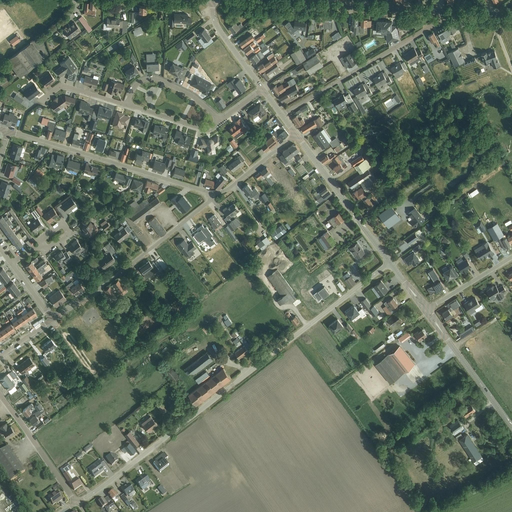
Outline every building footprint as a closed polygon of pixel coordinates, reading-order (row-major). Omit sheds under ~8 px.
[(84,15),(87,15),(92,16),(92,10),(92,8),(95,9),(95,1),(94,0),(93,0),(92,0),(90,0),(89,3),(85,3),(84,15)] [(170,25),(170,26),(174,26),(174,24),(174,22),(187,23),(187,24),(191,24),(191,18),(187,18),(187,15),(187,14),(183,14),(183,15),(181,15),(181,14),(174,14),(174,17),(170,16),(170,18),(170,25)] [(85,28),(88,26),(82,16),(78,19),(85,28)] [(325,16),(324,28),(331,29),(332,22),(332,16),(325,16)] [(103,24),(103,30),(110,30),(110,27),(122,27),(122,35),(127,32),(127,25),(122,25),(123,23),(123,21),(119,20),(119,19),(107,18),(107,24),(103,24)] [(371,20),(367,20),(367,19),(361,18),(361,26),(360,26),(359,33),(363,33),(364,26),(371,26),(371,20)] [(305,31),(306,20),(301,20),(295,20),(295,19),(294,19),(294,20),(294,22),(291,22),(289,22),(287,23),(285,25),(292,33),(297,29),(299,29),(299,30),(305,31)] [(377,24),(373,24),(373,30),(376,30),(381,31),(381,34),(386,34),(388,42),(399,39),(396,26),(392,26),(392,21),(387,21),(382,20),(382,21),(377,20),(377,24)] [(74,35),(81,30),(74,22),(67,27),(66,26),(63,29),(68,37),(73,33),(74,35)] [(239,28),(243,26),(240,23),(237,25),(235,22),(229,26),(233,32),(239,28)] [(399,35),(402,35),(402,29),(403,29),(403,30),(408,30),(408,22),(400,22),(400,24),(398,24),(397,29),(399,29),(399,35)] [(446,26),(444,27),(446,32),(445,33),(447,36),(446,37),(448,40),(451,38),(450,36),(449,35),(456,31),(452,24),(451,22),(446,25),(446,26)] [(446,32),(444,27),(441,29),(440,28),(438,29),(438,30),(437,31),(441,38),(440,38),(443,43),(448,40),(446,37),(447,36),(445,33),(446,32)] [(204,42),(211,37),(208,34),(209,34),(206,31),(204,28),(198,33),(204,42)] [(256,38),(260,34),(256,29),(252,32),(256,38)] [(434,41),(439,49),(441,47),(434,33),(428,36),(432,43),(434,41)] [(243,41),(240,43),(241,45),(243,47),(247,44),(253,39),(255,38),(252,34),(249,36),(243,41)] [(10,40),(14,45),(20,40),(16,35),(10,40)] [(366,45),(367,48),(377,43),(376,40),(366,45)] [(252,47),(256,45),(253,42),(244,49),(247,54),(253,49),(252,47)] [(19,76),(42,59),(30,43),(7,60),(19,76)] [(266,46),(260,50),(264,55),(270,51),(266,46)] [(291,53),(297,63),(305,58),(299,48),(291,53)] [(315,52),(313,48),(308,52),(307,51),(304,53),(307,58),(315,52)] [(455,66),(465,61),(458,48),(456,49),(453,50),(448,53),(455,66)] [(405,55),(409,63),(419,56),(420,58),(424,56),(420,49),(417,52),(415,49),(410,51),(411,52),(405,55)] [(495,68),(500,65),(494,50),(490,52),(490,51),(487,52),(488,53),(486,53),(486,52),(481,53),(485,63),(492,61),(495,68)] [(259,51),(250,58),(254,63),(260,59),(263,56),(259,51)] [(349,54),(343,58),(346,62),(349,67),(352,65),(356,63),(352,57),(355,55),(354,52),(351,54),(350,54),(349,54)] [(267,57),(269,60),(270,61),(264,64),(263,63),(257,67),(261,72),(278,61),(272,53),(267,57)] [(434,59),(430,53),(424,56),(429,63),(434,59)] [(131,54),(128,56),(133,64),(136,62),(131,54)] [(316,54),(296,67),(299,72),(306,67),(310,73),(323,65),(316,54)] [(154,58),(154,56),(150,57),(146,57),(146,59),(147,63),(146,63),(146,66),(147,70),(153,69),(155,69),(159,69),(159,65),(158,63),(155,63),(154,60),(154,58)] [(56,72),(60,77),(67,72),(69,74),(67,80),(74,81),(76,74),(74,70),(77,68),(69,57),(60,64),(61,63),(63,67),(56,72)] [(397,65),(391,68),(395,76),(401,72),(402,73),(405,71),(405,70),(407,68),(404,62),(401,64),(400,62),(396,64),(397,65)] [(268,69),(261,73),(266,80),(270,77),(268,74),(269,74),(268,72),(270,71),(271,72),(278,67),(279,66),(276,63),(273,65),(268,69)] [(173,64),(169,71),(178,76),(177,76),(181,78),(186,69),(182,67),(181,68),(176,65),(176,64),(174,64),(173,64)] [(125,72),(129,78),(138,72),(134,66),(125,72)] [(379,75),(373,79),(377,86),(384,82),(384,84),(388,82),(389,84),(392,83),(389,76),(386,78),(382,72),(379,74),(379,75)] [(55,80),(50,73),(44,78),(43,77),(40,79),(46,87),(50,85),(49,84),(51,83),(55,80)] [(85,76),(83,83),(86,84),(86,85),(89,86),(92,87),(95,88),(96,87),(98,80),(97,80),(98,77),(94,75),(93,79),(85,76)] [(420,76),(417,78),(421,85),(425,83),(420,76)] [(194,77),(190,85),(195,87),(198,88),(198,89),(203,91),(202,93),(206,95),(211,84),(198,78),(198,79),(194,77)] [(293,78),(288,81),(290,86),(296,82),(293,78)] [(234,79),(228,83),(232,89),(234,87),(236,89),(233,91),(233,92),(233,93),(235,95),(235,96),(236,96),(239,93),(246,89),(241,83),(242,82),(240,79),(236,82),(234,79)] [(108,92),(114,94),(115,92),(116,92),(118,91),(118,90),(122,91),(124,85),(111,81),(108,92)] [(285,89),(290,86),(288,82),(283,85),(283,86),(278,89),(275,85),(272,88),(276,95),(280,92),(280,93),(286,89),(285,89)] [(34,83),(28,88),(28,90),(24,92),(30,100),(34,97),(33,96),(36,94),(36,95),(40,92),(34,83)] [(360,87),(354,90),(358,97),(364,94),(364,95),(368,93),(369,96),(372,94),(369,88),(366,90),(363,83),(359,86),(360,87)] [(392,86),(397,94),(400,91),(396,84),(392,86)] [(286,92),(279,96),(282,102),(290,97),(289,96),(288,95),(298,89),(297,88),(295,85),(285,91),(286,92)] [(23,99),(16,94),(13,98),(21,103),(23,99)] [(335,102),(330,105),(331,106),(336,104),(338,107),(347,102),(348,104),(349,106),(353,112),(358,109),(354,103),(351,105),(350,103),(353,101),(349,94),(344,96),(343,95),(340,97),(338,98),(334,100),(335,102)] [(64,95),(61,97),(61,96),(58,98),(57,97),(53,100),(54,101),(50,104),(56,112),(66,104),(68,104),(73,105),(75,99),(64,95)] [(227,106),(221,99),(216,103),(222,110),(227,106)] [(85,102),(81,101),(79,106),(80,107),(78,111),(82,112),(82,113),(86,114),(85,119),(89,120),(93,109),(89,108),(90,105),(85,103),(85,102)] [(255,121),(261,117),(267,112),(260,103),(248,112),(253,118),(255,121)] [(105,108),(99,107),(96,117),(100,118),(101,117),(109,119),(111,110),(107,109),(107,108),(105,108)] [(122,113),(117,112),(113,126),(120,128),(121,123),(127,125),(129,117),(121,115),(122,113)] [(5,114),(2,122),(9,124),(12,113),(9,113),(9,115),(5,114)] [(12,113),(9,124),(15,125),(17,119),(17,117),(13,116),(14,114),(12,113)] [(298,126),(305,122),(299,113),(293,118),(298,126)] [(51,138),(53,131),(53,132),(56,124),(49,122),(50,119),(43,117),(41,123),(48,125),(48,126),(49,126),(46,137),(51,138)] [(301,128),(304,132),(316,125),(318,127),(324,124),(319,117),(301,128)] [(89,129),(94,130),(97,120),(92,118),(89,129)] [(278,125),(273,129),(275,131),(273,133),(278,138),(280,141),(289,134),(285,129),(284,129),(283,127),(282,126),(283,125),(277,118),(276,118),(275,119),(281,127),(280,128),(278,125)] [(136,119),(133,126),(139,128),(138,129),(146,131),(149,122),(141,119),(141,120),(136,119)] [(236,124),(229,129),(232,133),(232,134),(233,135),(234,136),(234,135),(235,136),(242,131),(243,133),(248,129),(240,119),(235,122),(236,124)] [(162,127),(155,125),(152,133),(159,135),(159,136),(162,137),(162,140),(165,141),(167,134),(164,133),(166,127),(162,126),(162,127)] [(55,129),(53,137),(64,140),(66,132),(55,129)] [(315,135),(314,136),(323,148),(329,143),(330,143),(330,142),(332,141),(324,129),(321,131),(320,131),(319,132),(315,135)] [(176,130),(174,138),(179,140),(177,144),(181,145),(181,144),(188,147),(191,137),(187,136),(187,135),(184,134),(183,136),(181,135),(181,132),(176,130)] [(342,142),(347,139),(342,131),(337,135),(342,142)] [(85,141),(83,148),(88,150),(90,143),(91,143),(93,137),(94,134),(88,132),(87,135),(87,137),(86,141),(85,141)] [(80,141),(77,140),(79,134),(75,133),(71,144),(78,147),(80,141)] [(95,135),(93,144),(96,145),(95,147),(97,148),(97,149),(101,150),(101,149),(102,149),(105,139),(99,137),(99,136),(95,135)] [(266,152),(278,142),(273,135),(264,143),(265,144),(262,146),(266,152)] [(207,140),(207,141),(201,139),(199,145),(207,148),(208,155),(215,154),(214,147),(221,141),(217,137),(212,140),(211,139),(210,139),(209,139),(208,140),(207,140)] [(333,146),(339,142),(336,138),(332,141),(330,142),(330,143),(333,146)] [(339,142),(333,146),(337,152),(344,147),(342,143),(340,143),(339,142)] [(23,147),(22,147),(14,144),(10,156),(19,159),(21,152),(22,152),(23,152),(24,151),(24,150),(24,149),(24,148),(23,148),(23,147)] [(294,144),(289,147),(294,154),(300,150),(296,144),(294,144)] [(124,161),(126,154),(127,154),(129,148),(126,147),(124,153),(121,152),(121,153),(114,150),(114,152),(109,150),(107,156),(114,158),(119,159),(119,160),(124,161)] [(285,153),(280,156),(287,165),(293,161),(291,157),(294,154),(289,147),(283,152),(285,153)] [(137,153),(135,161),(142,163),(143,159),(144,159),(145,157),(149,158),(151,159),(153,154),(150,153),(151,153),(146,152),(146,153),(142,151),(141,155),(137,153)] [(325,164),(336,156),(335,154),(335,155),(334,154),(329,158),(327,155),(321,159),(325,164)] [(362,154),(352,161),(355,166),(366,158),(362,154)] [(62,164),(64,156),(57,155),(57,156),(52,155),(49,165),(62,169),(63,164),(62,164)] [(243,162),(245,160),(241,155),(238,157),(239,158),(229,165),(234,171),(244,163),(243,162)] [(337,156),(333,159),(337,165),(334,168),(337,172),(343,167),(344,169),(348,166),(342,159),(340,161),(339,159),(338,157),(337,156)] [(360,173),(374,164),(369,156),(355,166),(357,170),(358,169),(360,173)] [(155,160),(152,169),(159,171),(158,171),(163,173),(164,168),(169,169),(172,159),(167,158),(165,164),(155,160)] [(78,172),(80,164),(69,160),(66,169),(78,172)] [(13,177),(16,166),(8,163),(4,174),(13,177)] [(87,163),(84,172),(91,174),(90,178),(94,179),(95,175),(96,173),(98,168),(96,168),(90,166),(90,164),(87,163)] [(224,174),(228,170),(224,164),(220,167),(224,174)] [(267,167),(261,172),(266,177),(267,180),(272,185),(275,183),(269,176),(271,175),(272,174),(267,167)] [(293,176),(297,173),(292,167),(289,170),(293,176)] [(36,173),(31,177),(37,183),(42,179),(41,178),(45,174),(39,168),(35,172),(36,173)] [(175,168),(172,176),(176,177),(176,176),(182,178),(185,171),(175,168)] [(349,182),(348,183),(352,188),(361,182),(365,190),(367,193),(380,185),(373,174),(372,175),(368,169),(349,182)] [(266,177),(261,172),(256,176),(258,179),(260,178),(262,180),(266,177)] [(114,178),(114,179),(123,183),(122,184),(123,185),(123,186),(126,187),(127,184),(129,185),(131,178),(116,173),(114,178)] [(217,182),(214,186),(218,189),(219,190),(222,186),(227,180),(222,175),(221,176),(219,173),(218,173),(215,176),(219,179),(217,181),(217,182)] [(272,174),(271,175),(277,182),(280,180),(274,173),(272,174)] [(14,177),(12,181),(19,185),(20,186),(22,182),(21,182),(14,177)] [(37,183),(31,177),(29,179),(28,180),(34,186),(35,185),(37,183)] [(131,188),(140,191),(142,182),(134,179),(131,188)] [(206,179),(204,185),(213,188),(215,182),(206,179)] [(157,188),(158,184),(156,184),(154,183),(153,182),(151,182),(147,180),(146,182),(146,183),(145,184),(146,184),(145,185),(145,187),(144,188),(144,190),(143,190),(144,191),(149,192),(150,189),(153,190),(156,191),(157,188)] [(0,192),(0,194),(7,196),(10,185),(2,182),(1,186),(2,186),(0,192)] [(310,193),(302,183),(299,185),(307,195),(310,193)] [(12,187),(19,192),(22,190),(15,184),(12,187)] [(248,194),(252,198),(259,191),(256,187),(253,190),(248,184),(243,188),(248,194)] [(317,199),(329,190),(326,187),(317,194),(316,192),(314,194),(317,199)] [(357,190),(353,194),(357,199),(361,196),(362,198),(366,195),(365,194),(367,193),(364,191),(362,187),(357,191),(357,190)] [(473,196),(480,191),(477,188),(470,193),(473,196)] [(319,201),(320,203),(322,201),(332,194),(329,190),(317,199),(319,201)] [(377,203),(380,200),(373,190),(370,193),(377,203)] [(265,193),(260,196),(263,202),(269,199),(265,193)] [(175,203),(183,213),(190,207),(188,203),(183,196),(179,199),(177,196),(171,200),(174,204),(175,203)] [(369,208),(373,205),(366,196),(362,199),(369,208)] [(400,197),(396,201),(399,206),(404,202),(400,197)] [(64,207),(63,208),(68,214),(72,211),(71,209),(76,205),(71,198),(62,205),(64,207)] [(146,200),(138,205),(132,210),(128,213),(135,222),(161,203),(157,198),(149,204),(146,200)] [(132,210),(138,205),(134,200),(128,205),(132,210)] [(277,211),(275,209),(271,202),(267,205),(272,212),(273,214),(277,211)] [(227,207),(223,210),(229,218),(235,214),(238,217),(241,214),(234,203),(227,208),(227,207)] [(389,228),(401,218),(391,205),(379,215),(389,228)] [(40,216),(43,214),(37,207),(35,209),(40,216)] [(52,220),(58,215),(53,208),(44,215),(50,223),(53,221),(52,220)] [(417,226),(424,221),(415,209),(408,214),(413,220),(410,222),(414,227),(417,225),(417,226)] [(35,218),(39,215),(35,210),(31,213),(35,218)] [(334,226),(344,219),(339,212),(329,220),(334,226)] [(215,214),(209,219),(213,224),(212,225),(214,228),(215,228),(217,230),(222,226),(221,224),(221,223),(215,214)] [(0,224),(9,218),(7,215),(4,218),(2,216),(0,217),(0,224)] [(148,215),(142,219),(146,223),(151,219),(148,215)] [(160,236),(166,232),(154,217),(148,222),(160,236)] [(9,218),(0,224),(3,229),(9,225),(12,223),(9,218)] [(41,229),(44,227),(37,218),(29,224),(35,233),(40,229),(41,229)] [(237,228),(232,221),(228,224),(233,231),(237,228)] [(481,221),(475,224),(478,228),(479,227),(482,232),(486,229),(481,221)] [(89,233),(91,236),(99,230),(94,224),(91,226),(89,223),(85,226),(84,226),(83,227),(83,228),(82,228),(87,234),(89,233)] [(497,223),(488,228),(495,240),(499,238),(500,240),(499,241),(502,247),(504,249),(507,248),(510,245),(506,238),(504,239),(502,236),(503,235),(497,223)] [(287,231),(282,224),(271,233),(276,239),(287,231)] [(9,225),(3,229),(7,234),(13,230),(9,225)] [(119,231),(114,236),(119,242),(124,238),(125,239),(127,237),(127,236),(129,234),(124,228),(122,225),(118,229),(119,231)] [(202,225),(197,229),(199,231),(194,234),(195,235),(193,237),(199,245),(206,240),(210,246),(215,243),(216,245),(217,244),(214,240),(214,239),(213,240),(211,237),(213,235),(207,227),(205,228),(202,225)] [(13,230),(7,234),(11,239),(16,235),(13,230)] [(231,231),(228,233),(233,240),(236,237),(231,231)] [(322,237),(318,239),(326,250),(329,248),(336,242),(328,231),(321,236),(322,237)] [(418,238),(415,233),(406,239),(409,244),(418,238)] [(20,239),(16,235),(11,239),(14,243),(20,239)] [(20,239),(14,243),(18,248),(23,244),(20,239)] [(74,244),(69,247),(70,249),(74,254),(75,256),(77,256),(78,255),(79,253),(77,251),(82,248),(83,250),(86,248),(82,243),(80,245),(76,240),(73,242),(74,244)] [(177,245),(186,256),(196,248),(192,242),(188,245),(184,240),(177,245)] [(478,255),(481,259),(488,255),(489,256),(494,254),(487,242),(475,249),(476,252),(476,253),(477,255),(478,255)] [(112,255),(116,252),(109,243),(104,246),(109,252),(98,261),(104,268),(115,260),(112,255)] [(358,258),(365,253),(357,243),(356,244),(356,243),(355,244),(350,248),(358,258)] [(71,258),(70,257),(67,252),(64,254),(61,251),(55,256),(59,262),(63,259),(65,262),(71,258)] [(414,266),(420,262),(418,259),(419,259),(414,252),(404,259),(409,266),(412,263),(414,266)] [(458,265),(462,272),(463,272),(463,273),(468,270),(468,269),(471,267),(467,259),(458,265)] [(144,264),(139,268),(142,272),(147,278),(148,277),(152,274),(159,269),(155,265),(154,263),(152,264),(151,265),(151,264),(149,261),(144,264)] [(29,271),(35,266),(31,262),(26,266),(29,271)] [(35,266),(29,271),(33,276),(39,271),(41,270),(43,268),(46,265),(47,265),(45,262),(37,269),(35,266)] [(449,269),(444,272),(448,280),(454,276),(455,278),(458,276),(452,266),(448,268),(449,269)] [(39,271),(33,276),(37,281),(43,276),(41,274),(43,272),(45,270),(43,268),(41,270),(39,271)] [(275,277),(270,280),(282,297),(277,300),(280,304),(289,298),(296,306),(301,302),(277,269),(272,273),(275,277)] [(432,286),(427,289),(431,294),(437,290),(437,291),(437,292),(438,292),(440,290),(445,287),(444,286),(440,280),(440,279),(433,269),(430,271),(428,272),(428,273),(429,272),(429,273),(436,283),(435,284),(433,285),(432,286)] [(0,279),(3,283),(0,285),(0,288),(1,289),(5,286),(4,286),(10,281),(8,279),(10,278),(6,273),(0,277),(0,279)] [(347,278),(345,280),(350,287),(356,283),(352,278),(351,276),(347,278)] [(75,285),(80,292),(84,289),(82,285),(84,284),(81,279),(78,281),(77,279),(73,282),(75,285)] [(43,288),(48,284),(45,280),(40,283),(43,288)] [(127,292),(125,289),(118,280),(113,284),(122,295),(127,292)] [(10,281),(4,286),(5,286),(6,288),(8,287),(11,292),(17,287),(13,282),(11,284),(10,281)] [(376,284),(376,285),(374,287),(381,296),(388,291),(381,281),(379,283),(378,282),(376,284)] [(75,285),(73,282),(66,287),(71,294),(73,292),(76,295),(80,292),(75,285)] [(318,291),(313,294),(316,298),(318,301),(323,298),(323,297),(323,298),(330,293),(329,292),(327,289),(324,286),(320,289),(318,291)] [(489,296),(485,298),(487,301),(488,302),(491,300),(492,299),(496,296),(498,300),(504,296),(503,294),(507,292),(503,286),(498,289),(496,286),(493,287),(493,286),(489,288),(490,289),(486,291),(489,296)] [(21,292),(17,287),(11,292),(14,296),(13,298),(15,300),(21,296),(19,294),(21,292)] [(108,295),(109,297),(110,298),(115,294),(109,287),(104,291),(108,295)] [(63,303),(66,300),(59,290),(54,294),(55,296),(50,299),(55,306),(59,304),(60,305),(63,303)] [(26,309),(31,317),(36,314),(33,308),(29,303),(31,301),(29,297),(24,301),(26,305),(28,307),(26,309)] [(369,303),(366,298),(363,300),(361,302),(364,306),(367,310),(369,309),(372,306),(369,303)] [(387,301),(384,303),(386,306),(391,313),(398,308),(396,306),(398,304),(393,298),(388,302),(387,301)] [(464,304),(471,314),(476,311),(475,309),(480,306),(475,298),(469,302),(468,302),(464,304)] [(457,300),(450,304),(453,309),(460,305),(457,300)] [(115,303),(110,308),(115,314),(121,310),(115,303)] [(376,308),(374,305),(373,306),(372,307),(370,308),(368,310),(370,312),(372,315),(373,316),(379,312),(376,308)] [(349,310),(346,312),(348,315),(351,319),(355,316),(359,313),(360,314),(361,316),(363,315),(366,313),(363,310),(362,308),(360,310),(358,311),(356,308),(354,306),(349,310)] [(446,319),(452,315),(450,311),(452,310),(451,307),(442,314),(446,319)] [(31,317),(26,309),(23,311),(21,313),(22,315),(26,321),(31,317)] [(295,324),(300,321),(296,316),(293,318),(288,311),(286,313),(291,320),(291,319),(295,324)] [(393,328),(402,321),(396,313),(388,320),(393,328)] [(22,315),(17,319),(21,324),(26,321),(22,315)] [(226,315),(223,317),(226,320),(224,321),(227,326),(232,323),(226,315)] [(17,319),(12,322),(16,328),(21,324),(17,319)] [(338,319),(329,326),(334,333),(343,326),(338,319)] [(11,323),(6,327),(10,332),(15,329),(11,323)] [(472,326),(460,334),(462,338),(475,330),(472,326)] [(6,327),(1,331),(4,336),(10,332),(6,327)] [(413,335),(412,336),(414,339),(417,337),(420,341),(427,335),(422,330),(419,332),(418,331),(413,335)] [(402,342),(411,336),(408,332),(398,340),(400,342),(402,341),(402,342)] [(350,335),(343,341),(345,344),(352,338),(350,335)] [(247,348),(250,346),(244,338),(243,338),(242,339),(241,340),(245,345),(235,352),(240,358),(249,351),(247,348)] [(57,346),(51,340),(45,345),(45,346),(42,348),(46,352),(52,347),(54,349),(57,346)] [(382,360),(376,365),(391,384),(414,365),(400,346),(390,354),(387,356),(382,360)] [(190,377),(213,359),(207,352),(184,369),(190,377)] [(41,360),(45,366),(50,362),(45,356),(41,360)] [(30,358),(17,367),(22,374),(30,368),(32,370),(37,367),(30,358)] [(172,367),(166,372),(174,381),(179,376),(172,367)] [(196,405),(232,379),(224,368),(189,395),(196,405)] [(12,370),(9,373),(7,374),(2,378),(1,378),(0,378),(0,380),(2,383),(2,382),(8,390),(11,394),(17,389),(14,385),(11,380),(14,378),(13,378),(16,376),(12,370)] [(26,376),(22,379),(27,385),(31,382),(26,376)] [(449,399),(446,395),(435,403),(438,407),(449,399)] [(471,405),(462,411),(466,417),(476,411),(474,408),(476,407),(472,400),(469,402),(471,405)] [(29,409),(33,406),(31,403),(22,410),(27,416),(31,412),(29,409)] [(36,415),(30,420),(34,425),(40,420),(37,417),(45,412),(43,410),(42,408),(37,411),(34,413),(36,415)] [(148,421),(143,425),(149,433),(152,430),(152,429),(157,425),(150,416),(147,419),(148,421)] [(36,425),(38,428),(45,423),(42,420),(36,425)] [(453,432),(462,426),(458,420),(449,426),(453,432)] [(7,437),(14,432),(10,426),(8,428),(6,423),(0,427),(7,437)] [(125,435),(134,447),(139,443),(129,431),(125,435)] [(473,462),(482,457),(467,435),(459,440),(473,462)] [(124,447),(130,455),(136,451),(128,440),(124,443),(126,445),(124,447)] [(0,470),(9,483),(25,471),(8,447),(0,452),(0,470)] [(105,458),(112,466),(118,461),(113,455),(111,453),(105,458)] [(155,463),(154,465),(160,473),(161,472),(160,471),(164,469),(167,466),(168,465),(168,464),(165,460),(164,460),(162,462),(159,465),(157,462),(156,462),(155,463)] [(105,467),(100,461),(88,469),(94,478),(104,471),(102,469),(105,467)] [(60,470),(69,483),(74,491),(81,485),(76,478),(73,481),(67,473),(71,470),(67,464),(60,470)] [(142,479),(136,483),(140,488),(140,489),(141,488),(142,490),(148,486),(147,484),(149,482),(144,475),(141,478),(142,479)] [(122,488),(120,489),(126,497),(131,494),(133,496),(135,494),(133,492),(131,488),(128,485),(124,488),(123,488),(122,488)] [(161,486),(157,489),(163,496),(166,493),(161,486)] [(58,502),(62,499),(57,492),(48,498),(53,505),(58,501),(58,502)] [(116,501),(119,498),(115,493),(114,494),(113,492),(108,495),(112,500),(115,498),(116,501)] [(131,505),(130,504),(123,495),(120,497),(128,507),(131,505)] [(111,503),(108,505),(107,505),(103,499),(98,502),(102,509),(104,507),(107,511),(112,511),(112,510),(115,508),(111,503)]
